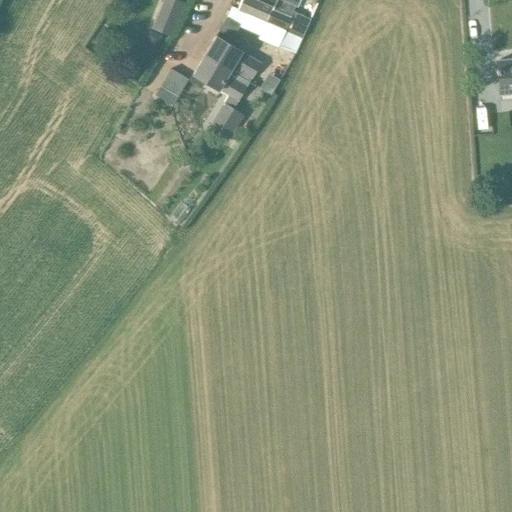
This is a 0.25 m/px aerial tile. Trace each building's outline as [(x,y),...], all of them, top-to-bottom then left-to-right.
[(184,2),(178,0),(161,0),(151,28),(171,35),(184,2)] [(267,22),(276,0),(241,0),(238,9),(267,22)] [(293,12),(297,0),(276,0),(267,22),(285,29),(293,12)] [(225,19),(240,26),(259,34),(257,38),(259,39),(277,47),(285,29),(267,22),(238,9),(232,6),(225,19)] [(293,12),(285,29),(302,37),(310,19),(293,12)] [(225,19),(218,31),(232,39),(240,26),(225,19)] [(285,29),(277,47),(289,53),(297,35),(285,29)] [(215,37),(204,55),(250,81),(261,63),(241,52),(215,37)] [(193,74),(219,90),(227,95),(207,127),(227,141),(243,115),(234,109),(250,81),(204,55),(193,74)] [(511,59),(496,61),(499,93),(501,102),(511,100),(511,59)] [(178,96),(188,78),(170,68),(160,86),(178,96)]
